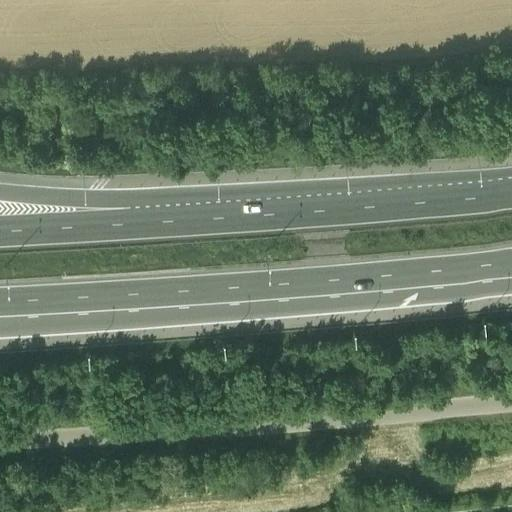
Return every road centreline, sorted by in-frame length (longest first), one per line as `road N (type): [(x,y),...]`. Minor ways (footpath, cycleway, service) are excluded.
road 1 (unclassified): [(511,389),(0,433)]
road 2 (motorway): [(0,279),(511,243)]
road 3 (motorway): [(511,174),(230,197)]
road 4 (motorway): [(230,197),(0,173)]
road 5 (motorway): [(230,197),(0,209)]
road 6 (track): [(511,497),(389,511)]
